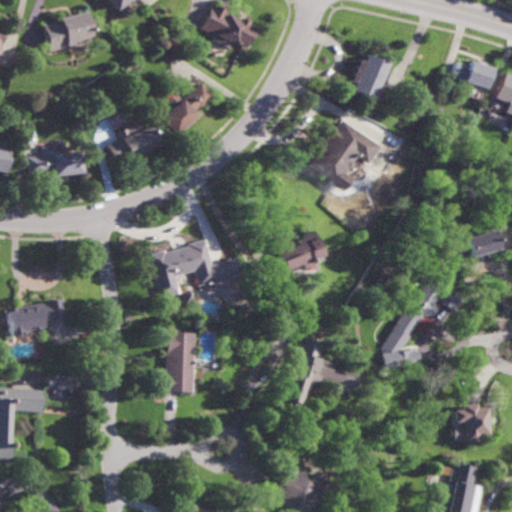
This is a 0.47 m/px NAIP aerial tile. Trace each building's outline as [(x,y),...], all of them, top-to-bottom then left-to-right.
[(132,0),(115,13),(105,0),(132,0)] [(236,21),(239,16),(246,20),(244,23),(247,25),(246,26),(253,29),(241,50),(234,46),(233,47),(230,45),(228,49),(213,40),(215,37),(200,28),(213,5),(228,13),(227,15),(236,21)] [(90,34),(89,34),(90,37),(88,38),(89,41),(79,44),(64,48),(64,47),(48,51),(47,48),(45,49),(44,45),(46,45),(42,25),(58,22),(58,20),(85,14),(90,34)] [(368,97),(347,88),(351,79),(347,77),(354,59),(361,61),(366,50),(384,59),(368,97)] [(487,67),(480,87),(445,75),(450,61),(462,65),(464,58),(487,67)] [(511,114),(501,111),(504,104),(496,100),(493,107),(485,104),(488,96),(487,96),(498,71),(511,76),(511,114)] [(191,108),(194,112),(171,132),(157,116),(170,105),(162,95),(171,87),(179,97),(198,81),(209,93),(191,108)] [(113,130),(126,123),(120,111),(107,117),(113,130)] [(364,161),(353,154),(350,158),(351,162),(348,167),(345,167),(342,172),(350,178),(342,190),(306,165),(317,150),(311,146),(317,137),(323,141),(325,138),(320,134),(328,123),(333,126),(338,118),(376,144),(364,161)] [(141,126),(149,123),(158,143),(129,156),(128,154),(113,161),(105,144),(119,138),(116,130),(138,120),(141,126)] [(55,150),(79,148),(81,171),(51,174),(51,170),(44,170),(45,172),(25,173),(24,155),(39,154),(39,145),(55,143),(55,150)] [(484,256),(476,259),(475,253),(464,257),(464,255),(456,257),(451,242),(459,239),(458,238),(473,233),(469,221),(483,217),(493,248),(482,252),(484,256)] [(322,254),(312,258),(315,265),(303,270),(299,262),(283,269),(282,267),(277,269),(273,262),(279,259),(272,242),(287,235),(291,245),(297,242),(295,238),(301,235),(300,233),(310,229),(311,229),(322,254)] [(209,260),(212,259),(214,265),(210,266),(214,280),(197,285),(193,270),(173,275),(178,292),(158,298),(146,253),(162,249),(162,251),(186,244),(186,243),(203,238),(209,260)] [(447,282),(443,289),(458,298),(450,312),(437,304),(439,301),(434,297),(430,303),(435,306),(427,320),(420,316),(415,324),(414,323),(406,335),(407,336),(401,347),(399,346),(396,350),(415,347),(417,362),(382,368),(379,353),(385,353),(379,349),(404,307),(395,301),(404,286),(415,293),(421,283),(423,284),(426,278),(433,282),(437,276),(447,282)] [(8,336),(2,309),(59,298),(64,320),(48,323),(49,324),(19,330),(20,334),(8,336)] [(190,392),(163,391),(165,331),(192,332),(190,392)] [(351,381),(352,382),(351,386),(349,386),(348,390),(322,383),(323,380),(316,378),(315,380),(308,384),(304,383),(294,415),(277,410),(285,386),(286,386),(287,382),(286,382),(288,375),(285,374),(296,335),(320,343),(315,358),(328,363),(328,364),(353,372),(351,381)] [(0,387),(4,388),(9,388),(42,390),(41,399),(40,406),(40,412),(9,410),(6,443),(8,443),(7,458),(5,458),(5,460),(0,459),(0,387)] [(480,408),(482,435),(476,435),(477,440),(462,442),(461,422),(452,422),(451,410),(459,409),(459,405),(473,403),(474,409),(480,408)] [(473,511),(443,511),(444,509),(435,506),(440,487),(448,489),(450,481),(447,481),(452,463),(475,467),(471,485),(479,486),(473,511)] [(320,472),(331,495),(315,503),(311,495),(308,496),(316,511),(282,511),(280,511),(272,495),(281,490),(278,484),(285,481),(281,475),(296,467),(303,481),(320,472)]
